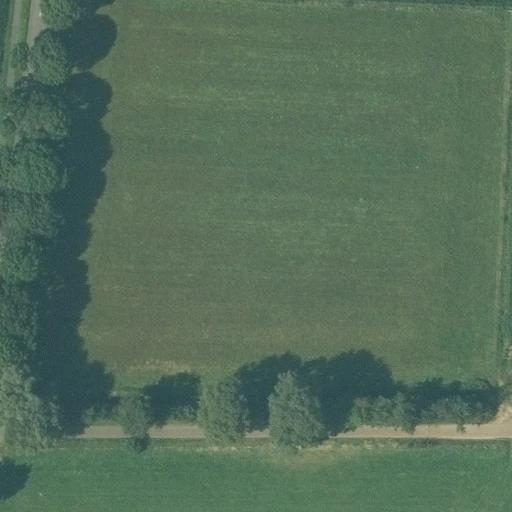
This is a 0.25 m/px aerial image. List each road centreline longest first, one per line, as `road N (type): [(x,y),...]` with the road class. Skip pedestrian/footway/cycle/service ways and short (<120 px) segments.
road 1 (residential): [(511,429),(0,426)]
road 2 (tertiary): [(45,0),(0,308)]
